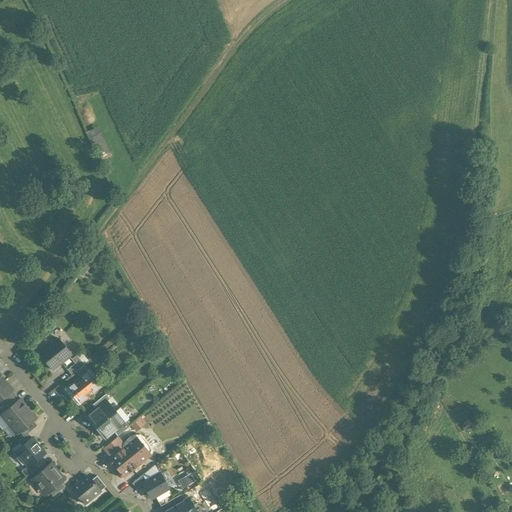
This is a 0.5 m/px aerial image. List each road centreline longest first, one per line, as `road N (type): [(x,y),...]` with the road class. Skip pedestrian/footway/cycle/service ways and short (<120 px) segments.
road 1 (track): [(363,511),(369,487),(466,316),(490,0)]
road 2 (track): [(51,300),(235,48),(288,0)]
road 3 (residential): [(59,421),(90,460),(72,473),(42,434)]
